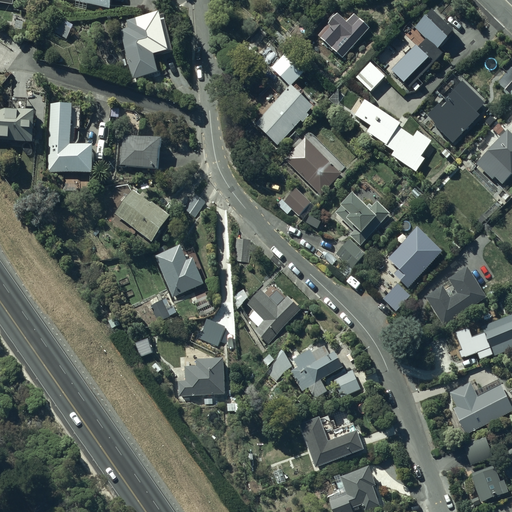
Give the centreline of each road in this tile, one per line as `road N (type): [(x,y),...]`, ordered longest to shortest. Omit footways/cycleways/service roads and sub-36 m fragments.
road 1 (residential): [(443,511),(378,348),(222,176),(212,140),(203,0)]
road 2 (trunk): [(154,511),(0,292)]
